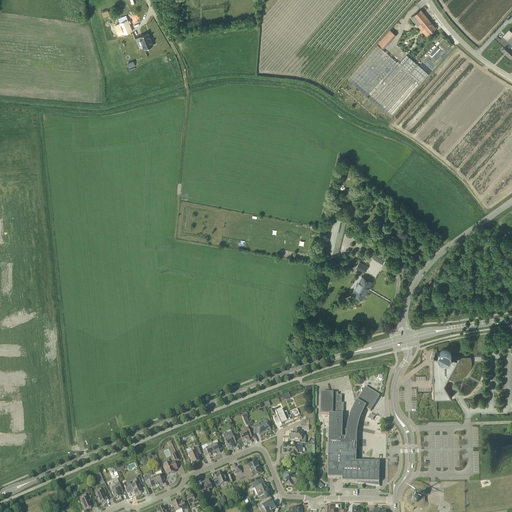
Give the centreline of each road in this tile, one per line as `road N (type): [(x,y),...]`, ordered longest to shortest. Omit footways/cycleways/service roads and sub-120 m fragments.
road 1 (secondary): [(0,495),(248,388),(351,353)]
road 2 (residential): [(269,465),(251,449),(190,475),(175,490),(105,511)]
road 3 (unclassified): [(404,335),(404,303),(429,263),(511,201)]
